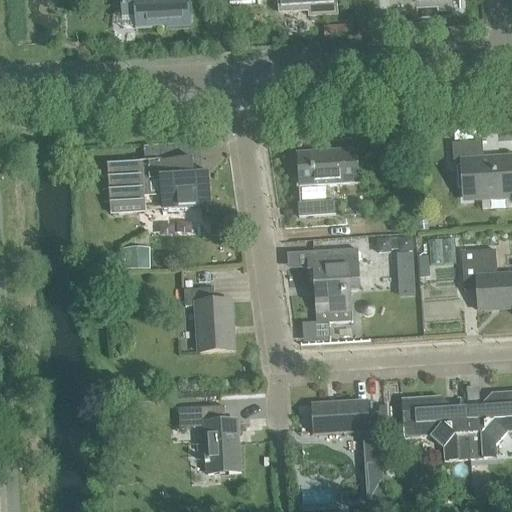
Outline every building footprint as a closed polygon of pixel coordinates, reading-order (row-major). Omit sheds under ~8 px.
[(167,26),(167,28),(188,27),(186,0),(121,0),(122,11),(123,10),(123,17),(135,16),(136,28),(167,26)] [(228,0),(229,5),(254,3),(253,0),(277,0),(279,15),(281,15),(281,12),(308,10),(308,17),(336,15),(334,0),(228,0)] [(352,26),(332,27),(333,42),(353,41),(352,26)] [(462,165),(464,199),(511,196),(511,164),(511,161),(483,163),(482,144),(486,144),(486,143),(452,145),(453,166),(462,165)] [(297,154),(299,188),(359,185),(356,151),(297,154)] [(187,161),(106,166),(109,214),(142,212),(141,196),(160,195),(161,210),(211,207),(209,175),(188,177),(187,161)] [(302,205),(302,216),(302,218),(334,216),(334,203),(302,205)] [(394,241),(376,242),(376,255),(390,255),(390,251),(394,251),(398,251),(399,254),(412,254),(412,240),(394,241)] [(149,250),(124,250),(124,271),(149,271),(149,250)] [(461,252),(463,292),(477,291),(478,311),(511,309),(511,277),(496,278),(494,250),(461,252)] [(352,324),(350,292),(360,291),(358,251),(306,254),(307,269),(312,269),(316,326),(352,324)] [(427,258),(418,259),(419,279),(429,278),(427,258)] [(196,308),(198,354),(233,352),(230,303),(214,304),(213,290),(183,292),(184,309),(196,308)] [(491,408),(466,409),(469,462),(495,460),(494,446),(505,434),(511,433),(511,393),(490,395),(491,408)] [(469,462),(466,409),(441,411),(440,398),(400,400),(401,415),(414,414),(415,426),(402,426),(403,440),(430,438),(442,450),(443,463),(469,462)] [(380,442),(378,414),(367,415),(366,403),(311,406),(313,437),(367,433),(368,442),(380,442)] [(206,465),(207,476),(240,474),(237,422),(225,422),(224,408),(178,411),(179,431),(204,429),(206,462),(204,462),(204,465),(206,465)] [(383,500),(380,442),(368,442),(363,443),(366,502),(383,500)] [(448,482),(449,497),(465,495),(465,481),(448,482)]
